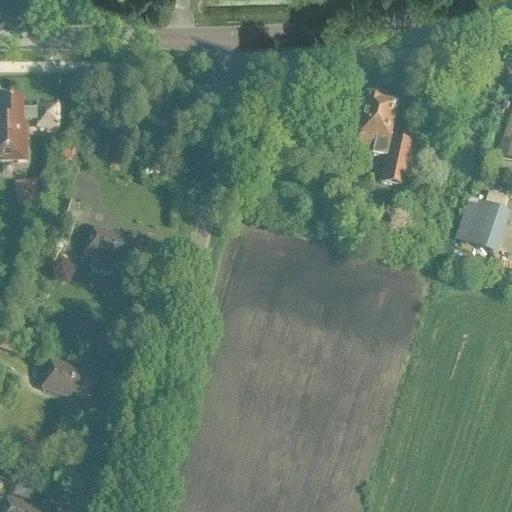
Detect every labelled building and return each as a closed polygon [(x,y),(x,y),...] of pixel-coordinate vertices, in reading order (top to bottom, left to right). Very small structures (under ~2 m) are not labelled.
[(409,193),(419,150),(390,144),(398,108),(369,101),(358,150),(374,154),(373,158),(386,161),(381,187),(409,193)] [(22,124),(22,102),(0,102),(0,163),(16,163),(16,166),(26,166),(25,124),(22,124)] [(246,189),(259,193),(266,169),(252,165),(246,189)] [(145,182),(159,181),(159,172),(145,172),(145,182)] [(470,204),(469,203),(455,245),(497,259),(511,217),(470,204)] [(71,239),(80,213),(59,206),(50,232),(71,239)] [(132,270),(137,250),(126,247),(128,243),(93,233),(85,262),(91,263),(89,271),(91,275),(108,279),(111,277),(115,265),(132,270)] [(89,403),(95,384),(84,380),(85,376),(50,366),(42,395),(69,403),(71,398),(89,403)]
